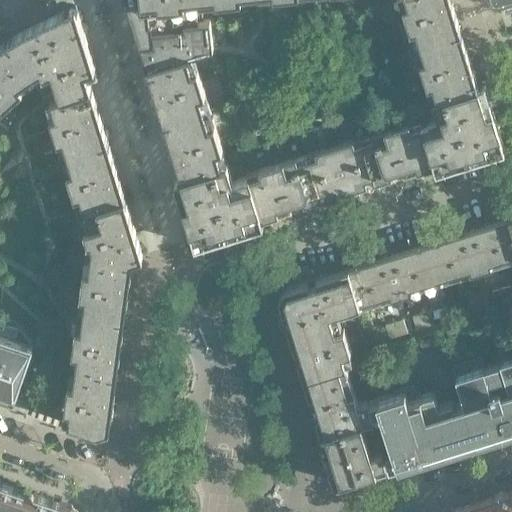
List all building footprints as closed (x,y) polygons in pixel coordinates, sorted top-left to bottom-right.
[(203,19),(201,1),(200,1),(200,0),(125,0),(146,67),(192,53),(192,54),(213,47),(210,18),(203,19)] [(460,30),(450,0),(400,0),(415,45),(460,30)] [(96,72),(75,5),(57,13),(57,14),(23,30),(22,30),(5,41),(31,81),(37,77),(41,74),(46,72),(51,69),(60,95),(90,86),(87,78),(96,72)] [(478,86),(467,53),(460,30),(415,45),(432,100),(478,86)] [(31,81),(5,41),(4,42),(4,41),(0,44),(0,108),(4,103),(8,99),(13,95),(18,91),(22,87),(27,84),(31,81)] [(209,109),(201,81),(192,54),(192,53),(146,67),(148,72),(164,123),(209,109)] [(484,84),(478,86),(432,100),(437,117),(421,122),(421,123),(434,164),(436,170),(504,149),(484,84)] [(108,143),(90,86),(60,95),(45,100),(62,157),(108,143)] [(227,164),(218,137),(209,109),(164,123),(180,174),(181,178),(227,164)] [(434,164),(421,123),(410,127),(408,121),(362,136),(376,182),(391,177),(390,171),(401,168),(403,173),(434,164)] [(376,182),(362,136),(304,154),(319,199),(376,182)] [(125,197),(108,143),(62,157),(79,211),(125,197)] [(319,199),(304,154),(259,168),(260,174),(249,177),(261,217),(292,208),(290,202),(302,198),(303,204),(319,199)] [(263,224),(261,217),(249,177),(248,175),(232,180),(227,164),(181,178),(174,180),(194,245),(263,224)] [(142,254),(125,197),(79,211),(87,237),(132,257),(142,254)] [(511,260),(511,230),(508,217),(428,242),(441,283),(511,260)] [(126,308),(132,257),(87,237),(78,307),(125,314),(126,308)] [(441,283),(428,242),(348,267),(361,307),(441,283)] [(361,307),(348,267),(283,287),(278,297),(287,326),(329,313),(357,304),(359,308),(361,307)] [(511,298),(511,290),(510,284),(492,290),(496,304),(511,298)] [(487,307),(483,293),(465,298),(469,312),(487,307)] [(121,341),(125,314),(78,307),(70,364),(117,370),(121,341)] [(434,323),(430,309),(412,315),(416,329),(434,323)] [(351,350),(344,327),(335,330),(329,313),(287,326),(302,375),(345,362),(342,353),(351,350)] [(407,332),(403,318),(385,323),(389,337),(407,332)] [(19,386),(33,344),(14,338),(0,333),(0,395),(15,401),(15,399),(14,398),(18,386),(19,386)] [(511,342),(497,347),(500,359),(484,365),(480,352),(452,361),(465,400),(455,403),(453,398),(438,402),(434,389),(409,397),(406,387),(377,396),(377,398),(369,401),(368,401),(373,416),(388,465),(389,465),(398,462),(398,464),(424,456),(425,457),(452,448),(452,447),(504,430),(504,429),(511,426),(511,342)] [(357,401),(345,362),(302,375),(320,433),(373,416),(368,401),(368,402),(367,398),(357,401)] [(113,398),(117,370),(70,364),(66,389),(33,385),(26,404),(98,430),(106,427),(109,426),(112,402),(113,402),(114,398),(113,398)] [(373,416),(320,433),(325,458),(335,482),(388,465),(373,416)] [(0,511),(16,511),(25,488),(0,479),(0,511)] [(45,511),(51,497),(25,488),(16,511),(45,511)] [(511,511),(511,489),(510,490),(507,491),(504,489),(495,492),(493,495),(481,499),(484,511),(511,511)] [(78,511),(77,510),(71,504),(51,497),(45,511),(78,511)] [(484,511),(481,499),(448,509),(448,511),(484,511)]
